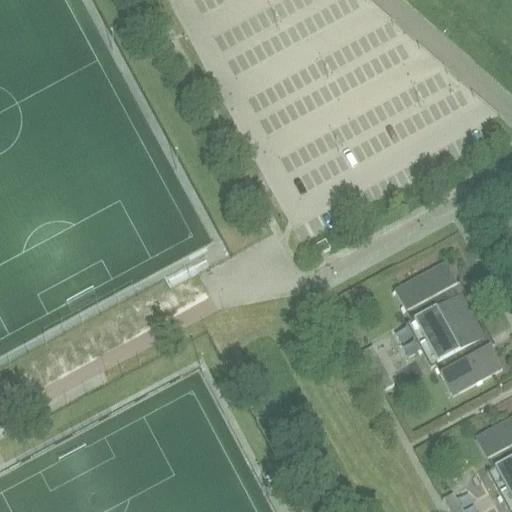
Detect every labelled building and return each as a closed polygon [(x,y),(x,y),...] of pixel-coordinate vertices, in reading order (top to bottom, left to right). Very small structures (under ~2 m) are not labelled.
[(322,256),(331,251),(326,243),(317,247),(322,256)] [(406,327),(418,349),(477,317),(465,295),(457,300),(452,291),(457,289),(444,266),(394,293),(411,324),(406,327)] [(489,338),(477,317),(418,349),(430,371),(435,368),(452,399),(502,372),(490,349),(485,352),(480,343),(489,338)] [(373,349),(362,354),(367,364),(378,358),(373,349)] [(389,378),(378,384),(383,393),(394,388),(389,378)] [(487,474),(499,497),(511,489),(511,420),(475,441),(492,472),(487,474)] [(477,475),(468,482),(481,498),(489,492),(477,475)] [(511,511),(511,489),(499,497),(507,511),(511,511)] [(453,496),(443,502),(448,511),(458,506),(453,496)]
